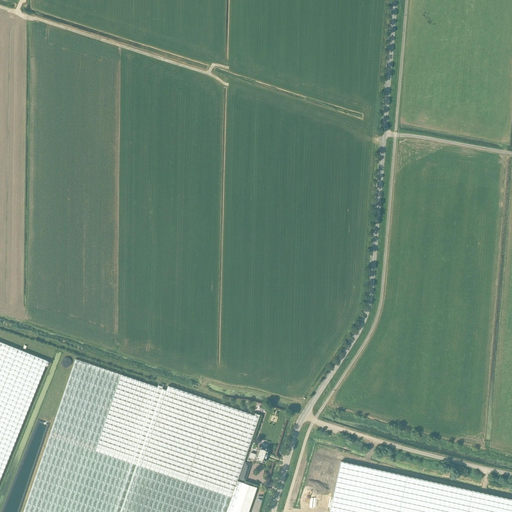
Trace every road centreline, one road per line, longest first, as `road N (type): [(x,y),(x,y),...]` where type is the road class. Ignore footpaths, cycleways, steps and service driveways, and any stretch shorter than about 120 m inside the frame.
road 1 (tertiary): [(272,511),(299,421),(362,323),(370,295),(394,0)]
road 2 (track): [(511,474),(302,416)]
road 3 (track): [(383,133),(511,153)]
